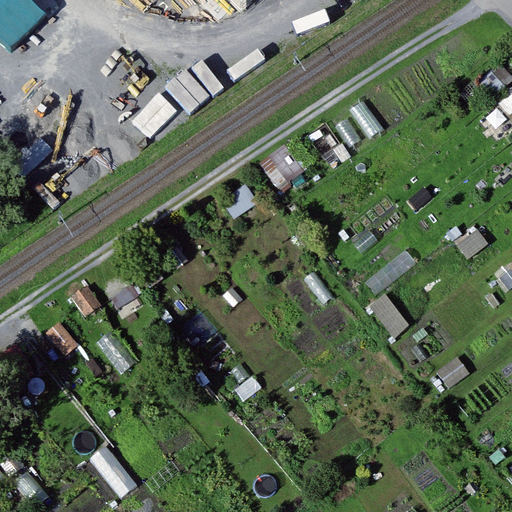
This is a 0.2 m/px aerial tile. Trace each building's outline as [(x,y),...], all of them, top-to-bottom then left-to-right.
[(511,77),(500,65),(482,83),(495,96),(511,80),(511,77)] [(287,143),(261,164),(281,190),(307,169),(287,143)] [(386,296),(372,308),(398,338),(412,325),(386,296)] [(64,322),(49,333),(68,357),(82,346),(64,322)] [(123,497),(139,484),(107,447),(91,460),(123,497)]
